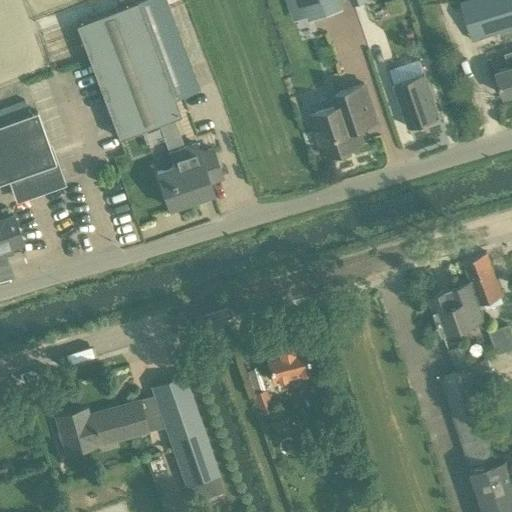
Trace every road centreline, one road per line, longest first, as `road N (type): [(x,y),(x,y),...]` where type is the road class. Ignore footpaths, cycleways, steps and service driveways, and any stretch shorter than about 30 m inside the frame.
road 1 (unclassified): [(0,293),(511,141)]
road 2 (tertiary): [(0,370),(511,224)]
